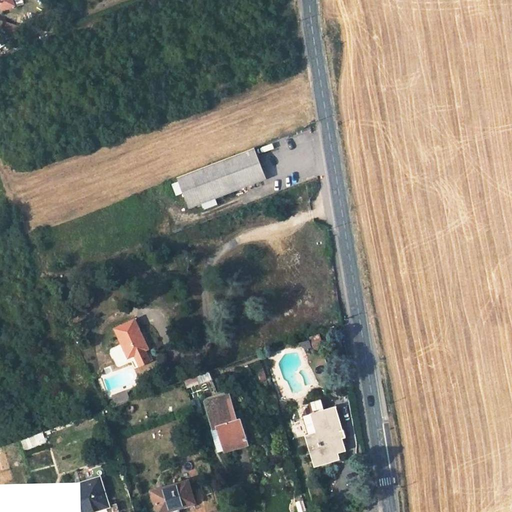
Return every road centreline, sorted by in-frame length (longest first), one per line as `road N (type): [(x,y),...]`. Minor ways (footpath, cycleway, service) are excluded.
road 1 (secondary): [(308,0),(389,511)]
road 2 (unknown): [(147,315),(178,343),(196,339),(210,260),(338,202)]
